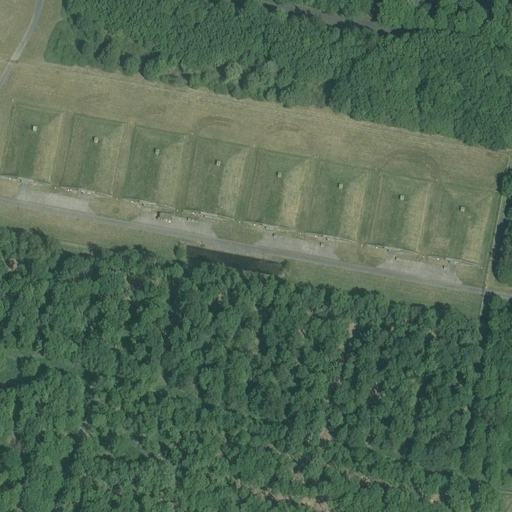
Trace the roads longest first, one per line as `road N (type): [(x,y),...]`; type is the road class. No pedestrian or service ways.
road 1 (unclassified): [(511,295),(0,198)]
road 2 (unclassified): [(225,0),(511,49)]
